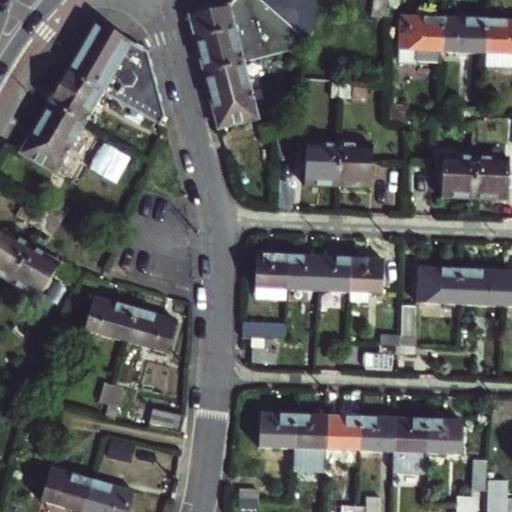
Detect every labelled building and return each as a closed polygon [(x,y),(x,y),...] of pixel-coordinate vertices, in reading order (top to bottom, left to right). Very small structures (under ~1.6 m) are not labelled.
[(230,0),(226,4),(187,14),(202,72),(241,61),(301,43),(306,36),(294,25),(265,0),(230,0)] [(312,29),(315,0),(265,0),(294,25),(300,18),(312,29)] [(371,0),(370,16),(386,18),(388,0),(371,0)] [(443,51),(444,17),(399,16),(398,50),(443,51)] [(486,19),(444,17),(443,51),(485,52),(486,19)] [(300,18),(294,25),(306,36),(312,29),(300,18)] [(511,20),(486,19),(485,52),(484,65),(511,66),(511,54),(511,20)] [(108,30),(95,23),(66,74),(100,93),(128,109),(143,117),(155,125),(162,113),(144,50),(108,30)] [(202,72),(216,125),(256,116),(241,61),(202,72)] [(49,103),(83,124),(100,93),(66,74),(49,103)] [(338,80),(330,79),(330,98),(338,98),(338,80)] [(349,80),(338,80),(338,98),(348,98),(349,80)] [(83,124),(49,103),(20,153),(55,172),(83,124)] [(387,105),(387,114),(405,115),(405,106),(387,105)] [(476,119),(476,108),(464,107),(463,118),(476,119)] [(139,124),(143,117),(128,109),(124,117),(139,124)] [(405,115),(387,114),(387,123),(404,124),(405,115)] [(263,142),(273,139),(287,136),(283,120),(259,126),(263,142)] [(474,146),(475,126),(463,125),(461,144),(474,146)] [(335,186),(337,146),(305,145),(303,185),(335,186)] [(370,147),(337,146),(335,186),(368,188),(370,147)] [(471,199),(473,157),(440,156),(439,198),(471,199)] [(507,158),(473,157),(471,199),(505,200),(507,158)] [(47,216),(58,222),(66,209),(42,196),(35,209),(47,216)] [(27,224),(32,214),(20,207),(15,216),(27,224)] [(35,209),(32,214),(27,224),(38,230),(47,216),(35,209)] [(47,216),(38,230),(50,236),(57,223),(58,222),(47,216)] [(57,223),(50,236),(59,242),(67,229),(57,223)] [(0,278),(6,282),(28,247),(0,230),(0,278)] [(28,247),(6,282),(36,300),(58,264),(28,247)] [(252,288),(286,289),(288,256),(254,255),(252,288)] [(316,291),(318,258),(288,256),(286,289),(316,291)] [(316,291),(349,293),(351,259),(318,258),(316,291)] [(382,261),(351,259),(349,293),(380,294),(382,261)] [(459,304),(461,271),(416,269),(414,302),(459,304)] [(504,273),(461,271),(459,304),(461,304),(460,314),(486,315),(487,305),(503,305),(504,273)] [(511,273),(504,273),(503,305),(511,305),(511,273)] [(124,342),(133,310),(92,299),(82,331),(124,342)] [(397,346),(414,346),(414,337),(411,336),(412,306),(401,306),(400,336),(397,336),(397,346)] [(133,310),(124,342),(165,354),(174,322),(133,310)] [(241,330),(284,332),(284,323),(241,321),(241,330)] [(283,340),(284,332),(241,330),(240,339),(249,340),(248,362),(273,363),(274,341),(283,340)] [(397,346),(397,336),(379,335),(379,345),(397,346)] [(397,346),(379,345),(378,355),(366,355),(365,369),(390,371),(391,355),(396,355),(397,346)] [(413,356),(414,346),(397,346),(396,355),(413,356)] [(413,356),(396,355),(395,371),(413,372),(413,356)] [(97,400),(106,403),(111,386),(103,384),(97,400)] [(120,389),(111,386),(106,403),(115,405),(120,389)] [(151,409),(147,426),(179,433),(182,415),(151,409)] [(55,414),(52,426),(85,433),(88,421),(55,414)] [(257,447),(293,448),(294,416),(259,414),(257,447)] [(326,417),(294,416),(293,448),(325,449),(326,417)] [(360,418),(326,417),(325,449),(328,449),(328,458),(358,459),(359,450),(360,418)] [(393,419),(360,418),(359,450),(391,451),(393,419)] [(427,420),(393,419),(391,451),(425,453),(427,420)] [(427,420),(425,453),(458,454),(459,422),(427,420)] [(111,437),(110,457),(134,458),(135,439),(111,437)] [(471,460),(469,490),(483,490),(484,461),(471,460)] [(48,469),(39,501),(77,511),(81,511),(91,482),(48,469)] [(237,499),(256,500),(256,492),(264,492),(265,478),(239,476),(237,499)] [(498,511),(499,507),(511,507),(511,499),(500,499),(500,481),(487,481),(485,511),(498,511)] [(125,511),(131,494),(91,482),(81,511),(125,511)] [(298,511),(309,511),(311,497),(299,496),(298,511)] [(356,509),(356,511),(377,511),(378,498),(364,497),(363,505),(357,505),(356,509)] [(456,498),(455,506),(474,507),(473,499),(456,498)] [(255,510),(256,500),(237,499),(237,509),(255,510)]
